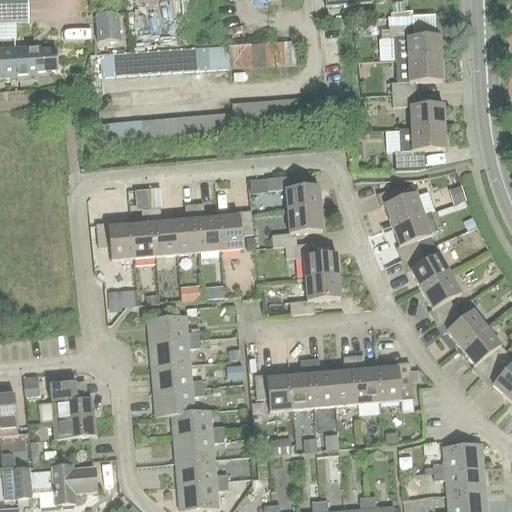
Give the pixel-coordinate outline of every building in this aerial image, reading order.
[(0,0),(0,28),(15,28),(28,28),(26,0),(0,0)] [(188,0),(180,0),(182,17),(190,17),(188,0)] [(324,0),(325,9),(370,5),(369,0),(324,0)] [(392,5),(392,16),(404,15),(404,5),(392,5)] [(118,17),(94,18),(96,46),(120,44),(118,17)] [(396,64),(441,62),(440,40),(413,41),(412,29),(388,30),(389,42),(395,42),(396,64)] [(284,44),(273,45),(274,70),(275,70),(286,69),(284,44)] [(286,44),(284,44),(286,69),(287,69),(299,69),(297,44),(286,44)] [(262,46),(263,71),(274,70),(273,45),(262,46)] [(239,47),(240,72),(241,72),(252,71),(250,46),(239,47)] [(251,46),(250,46),(252,71),(263,71),(262,46),(251,46)] [(239,47),(228,48),(228,49),(229,73),(240,72),(239,47)] [(40,49),(0,51),(0,81),(16,80),(16,83),(37,82),(36,75),(57,74),(56,52),(40,53),(40,49)] [(228,49),(216,50),(218,73),(229,73),(228,49)] [(216,50),(205,51),(206,74),(210,74),(218,73),(216,50)] [(205,51),(193,52),(195,75),(200,74),(206,74),(205,51)] [(182,52),(170,53),(172,76),(181,76),(183,76),(182,52)] [(189,52),(182,52),(183,76),(190,75),(195,75),(193,52),(189,52)] [(160,54),(159,54),(160,77),(171,76),(172,76),(170,53),(169,53),(160,54)] [(150,55),(148,55),(149,78),(152,78),(160,77),(159,54),(150,55)] [(136,55),(125,56),(126,79),(138,79),(136,55)] [(148,55),(136,55),(138,79),(142,78),(149,78),(148,55)] [(125,56),(113,57),(115,80),(122,80),(126,79),(125,56)] [(111,57),(102,58),(103,81),(113,80),(115,80),(113,57),(111,57)] [(102,58),(90,59),(91,82),(103,81),(102,58)] [(391,86),(391,98),(415,97),(415,86),(442,84),(441,62),(396,64),(397,86),(391,86)] [(415,97),(391,98),(392,111),(410,110),(411,132),(444,131),(443,108),(416,109),(415,97)] [(327,99),(324,100),(326,122),(329,122),(338,121),(336,99),(327,99)] [(318,100),(313,101),(315,123),(320,123),(326,122),(324,100),(318,100)] [(308,101),(301,102),(303,125),(310,124),(315,123),(313,101),(308,101)] [(298,102),(289,103),(291,126),(300,125),(303,125),(301,102),(298,102)] [(278,104),(279,127),(280,127),(290,126),(291,126),(289,103),(288,103),(278,104)] [(278,104),(266,105),(268,128),(271,127),(279,127),(278,104)] [(259,105),(254,106),(256,129),(261,128),(268,128),(266,105),(259,105)] [(249,106),(242,107),(244,130),(251,129),(256,129),(254,106),(249,106)] [(239,107),(231,108),(232,117),(233,131),(241,130),(244,130),(242,107),(239,107)] [(0,205),(14,204),(11,162),(33,161),(29,115),(0,117),(0,205)] [(220,118),(222,139),(233,138),(233,131),(232,117),(220,118)] [(211,119),(208,119),(210,140),(213,140),(222,139),(220,118),(211,119)] [(201,120),(197,120),(199,141),(203,141),(210,140),(208,119),(201,120)] [(191,121),(185,121),(187,142),(193,142),(199,141),(197,120),(191,121)] [(181,121),(174,122),(176,143),(183,143),(187,142),(185,121),(181,121)] [(171,122),(162,123),(164,144),(173,144),(176,143),(174,122),(171,122)] [(152,124),(151,124),(153,145),(164,144),(162,123),(152,124)] [(142,125),(139,125),(141,146),(144,146),(153,145),(151,124),(142,125)] [(132,126),(128,126),(130,147),(134,147),(141,146),(139,125),(132,126)] [(123,126),(116,127),(118,148),(124,148),(130,147),(128,126),(123,126)] [(113,127),(105,128),(107,149),(115,149),(118,148),(116,127),(113,127)] [(105,128),(93,129),(95,150),(107,149),(105,128)] [(444,131),(411,132),(399,133),(400,155),(394,155),(395,175),(418,174),(418,166),(418,154),(445,153),(444,131)] [(285,193),(287,215),(320,212),(318,190),(291,192),(290,180),(266,182),(266,184),(267,195),(285,193)] [(267,196),(265,183),(249,184),(250,197),(267,196)] [(452,204),(464,200),(460,187),(448,192),(452,204)] [(134,213),(160,211),(159,189),(132,191),(134,213)] [(384,208),(392,229),(423,218),(415,197),(403,201),(399,190),(376,198),(380,209),(384,208)] [(219,254),(216,221),(204,223),(203,207),(193,208),(198,256),(219,254)] [(185,224),(173,225),(176,258),(198,256),(193,208),(184,209),(185,224)] [(176,258),(173,225),(161,226),(160,211),(150,212),(155,260),(176,258)] [(142,228),(130,229),(133,262),(155,260),(150,212),(141,213),(142,228)] [(320,212),(287,215),(289,237),(271,239),(272,251),(284,250),(296,249),(296,248),(295,237),(322,235),(320,212)] [(238,219),(216,221),(219,254),(242,252),(241,239),(245,239),(245,248),(253,247),(250,214),(238,215),(238,219)] [(431,215),(423,218),(392,229),(399,250),(395,252),(401,264),(433,249),(429,240),(430,240),(429,236),(437,233),(431,215)] [(471,221),(462,225),(466,234),(475,230),(471,221)] [(133,262),(130,229),(108,231),(108,227),(95,228),(97,252),(109,251),(111,264),(133,262)] [(285,262),(293,262),(295,281),(304,280),(305,283),(338,280),(336,257),(309,259),(308,247),(296,248),(296,249),(284,250),(285,262)] [(410,274),(421,294),(450,277),(434,249),(433,249),(401,264),(406,276),(410,274)] [(450,277),(421,294),(431,313),(428,315),(435,326),(456,313),(449,303),(461,297),(450,277)] [(338,280),(305,283),(307,304),(289,306),(290,318),(314,316),(313,304),(340,302),(338,280)] [(179,290),(181,304),(200,303),(199,289),(179,290)] [(223,302),(222,289),(213,290),(214,302),(223,302)] [(126,310),(134,310),(133,293),(119,294),(120,311),(126,310)] [(119,294),(107,295),(108,315),(121,314),(120,311),(119,294)] [(145,299),(146,309),(159,308),(158,298),(145,299)] [(185,312),(186,322),(196,321),(195,312),(185,312)] [(462,322),(456,313),(435,326),(443,337),(446,335),(460,352),(486,332),(472,314),(462,322)] [(146,323),(149,347),(199,343),(198,336),(187,337),(185,320),(146,323)] [(494,325),(486,332),(490,337),(498,330),(494,325)] [(486,332),(460,352),(474,369),(471,372),(480,382),(507,356),(500,349),(490,337),(486,332)] [(151,371),(189,368),(188,352),(199,351),(199,343),(149,347),(151,371)] [(227,354),(228,364),(239,363),(238,353),(227,354)] [(492,389),(509,403),(511,399),(511,361),(507,356),(480,382),(489,392),(492,389)] [(352,360),(356,407),(378,406),(375,373),(363,374),(361,359),(352,360)] [(344,375),(332,377),(335,409),(356,407),(352,360),(342,361),(344,375)] [(309,364),(313,411),(335,409),(332,377),(320,378),(318,363),(309,364)] [(301,379),(289,380),(292,413),(313,411),(309,364),(299,364),(301,379)] [(411,390),(410,375),(409,366),(396,367),(397,371),(375,373),(378,406),(400,404),(399,391),(411,390)] [(151,371),(153,395),(203,391),(202,384),(191,384),(189,368),(151,371)] [(226,383),(243,381),(242,368),(225,369),(226,383)] [(269,415),(292,413),(289,380),(267,382),(266,378),(254,379),(254,385),(256,403),(268,402),(269,415)] [(35,380),(23,381),(25,400),(37,399),(35,380)] [(92,403),(77,404),(75,386),(49,388),(50,407),(52,407),(53,425),(92,421),(90,404),(92,404),(92,403)] [(171,419),(193,415),(192,400),(203,399),(203,391),(153,395),(155,421),(171,419)] [(13,398),(0,399),(0,438),(16,437),(16,439),(17,438),(14,397),(12,397),(13,398)] [(171,419),(173,442),(223,438),(222,430),(211,431),(209,414),(193,415),(171,419)] [(92,421),(53,425),(55,442),(54,442),(54,444),(95,440),(95,439),(94,439),(92,421)] [(397,435),(384,436),(385,446),(397,445),(397,435)] [(175,466),(213,463),(212,447),(223,445),(223,438),(173,442),(175,466)] [(337,453),(336,438),(324,439),(325,454),(337,453)] [(302,442),(304,457),(316,456),(315,441),(302,442)] [(289,442),(270,443),(271,459),(290,457),(289,442)] [(26,446),(26,455),(30,455),(31,468),(38,467),(36,445),(26,446)] [(433,477),(483,473),(481,448),(442,451),(443,468),(432,469),(433,477)] [(55,453),(44,454),(44,463),(55,462),(55,453)] [(10,457),(1,458),(3,472),(15,470),(14,461),(10,457)] [(175,466),(177,490),(227,486),(226,478),(215,479),(213,463),(175,466)] [(15,502),(17,502),(31,501),(30,493),(38,493),(39,510),(74,507),(74,497),(96,496),(94,472),(72,474),(71,470),(51,472),(52,477),(29,479),(29,471),(12,473),(15,502)] [(483,473),(433,477),(433,484),(445,483),(446,500),(485,497),(483,473)] [(227,486),(177,490),(178,511),(214,511),(218,511),(216,495),(228,494),(227,486)] [(486,511),(485,497),(446,500),(447,511),(486,511)] [(374,500),(366,501),(367,511),(392,511),(392,510),(375,511),(374,500)] [(367,511),(366,501),(359,502),(359,511),(367,511)]
